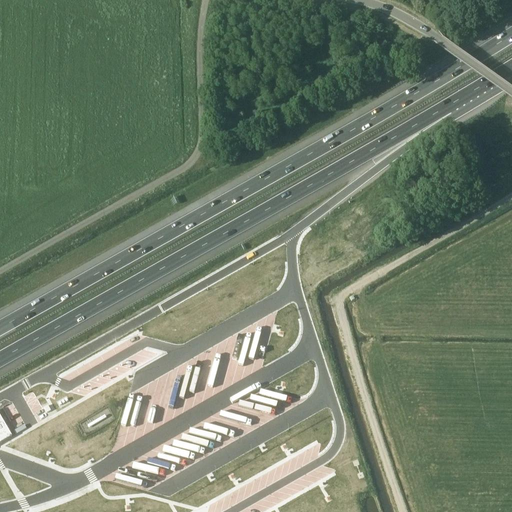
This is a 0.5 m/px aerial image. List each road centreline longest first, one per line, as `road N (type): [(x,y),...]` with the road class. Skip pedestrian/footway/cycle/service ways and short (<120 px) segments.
road 1 (motorway): [(511,35),(0,327)]
road 2 (motorway): [(0,364),(446,108)]
road 3 (unclassified): [(0,271),(197,154),(204,0)]
road 4 (track): [(352,287),(374,327),(427,511)]
road 5 (track): [(401,511),(339,295)]
road 6 (unclassified): [(339,295),(511,195)]
road 7 (motorway): [(308,222),(446,108)]
road 8 (unclassified): [(511,90),(406,18),(360,0)]
